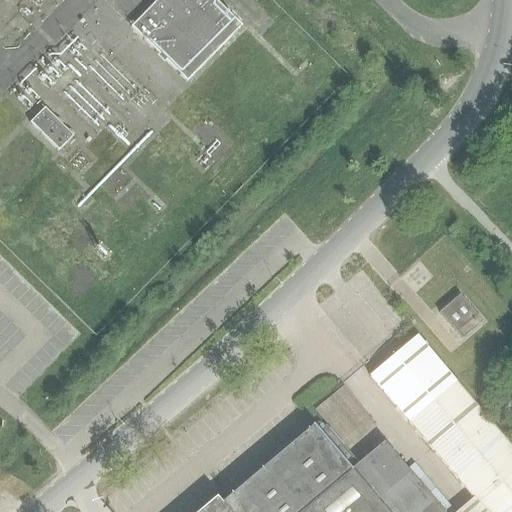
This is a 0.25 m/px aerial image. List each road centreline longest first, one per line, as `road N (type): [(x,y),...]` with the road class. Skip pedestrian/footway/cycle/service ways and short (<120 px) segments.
road 1 (unclassified): [(40,511),(150,420),(425,159),(488,90),(502,61),(508,0)]
road 2 (unknown): [(285,292),(466,511)]
